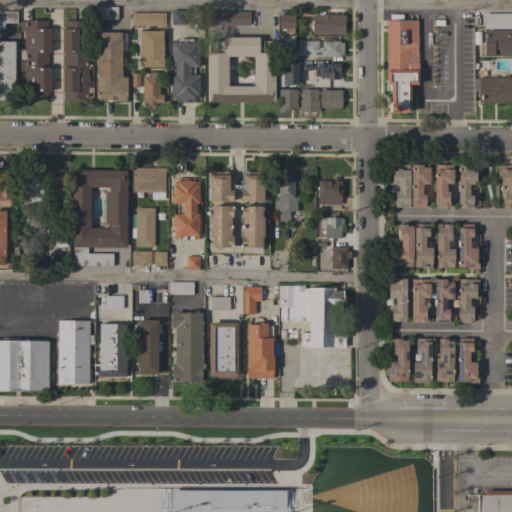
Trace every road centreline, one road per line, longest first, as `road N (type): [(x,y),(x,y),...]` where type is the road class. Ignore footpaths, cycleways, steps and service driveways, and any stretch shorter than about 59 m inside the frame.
road 1 (residential): [(511,139),(0,133)]
road 2 (residential): [(365,0),(368,418)]
road 3 (tertiary): [(300,418),(0,417)]
road 4 (residential): [(491,421),(492,218)]
road 5 (residential): [(441,420),(300,418)]
